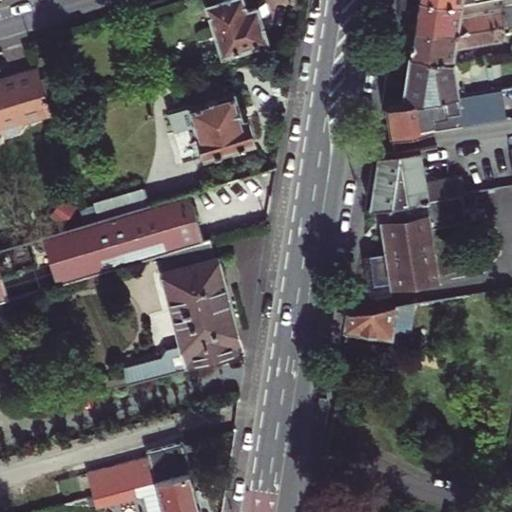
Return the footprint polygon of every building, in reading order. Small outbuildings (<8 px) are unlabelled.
[(240,0),(218,0),(206,4),(222,54),(245,47),(267,40),(257,6),(243,9),(240,0)] [(463,5),(431,0),(418,0),(414,27),(458,33),(500,26),(511,24),(511,4),(502,6),(502,9),(461,16),(463,5)] [(458,33),(414,27),(410,54),(454,61),(456,49),(502,41),(500,26),(458,33)] [(410,102),(459,94),(454,61),(410,54),(406,81),(412,82),(410,102)] [(22,124),(51,116),(49,111),(40,77),(37,68),(0,79),(0,131),(6,135),(18,132),(22,124)] [(40,77),(49,111),(66,106),(57,72),(40,77)] [(410,102),(412,82),(406,81),(402,103),(410,102)] [(232,87),(218,92),(216,85),(201,90),(203,96),(166,108),(172,128),(193,121),(197,132),(192,134),(190,137),(194,150),(198,152),(203,151),(203,154),(253,138),(247,116),(242,117),(238,106),(232,87)] [(511,85),(485,90),(487,100),(511,96),(511,85)] [(469,124),(434,130),(432,116),(431,109),(436,109),(437,115),(462,111),(462,108),(488,104),(487,100),(485,90),(459,94),(410,102),(402,103),(387,105),(394,152),(422,148),(510,134),(505,106),(467,112),(469,124)] [(376,172),(424,165),(422,148),(394,152),(379,155),(376,172)] [(259,190),(272,186),(276,165),(189,191),(148,203),(97,218),(83,222),(0,247),(0,300),(95,272),(160,253),(203,239),(193,206),(190,196),(198,194),(200,204),(245,190),(246,194),(259,190)] [(465,192),(462,175),(427,180),(424,165),(376,172),(371,207),(374,207),(462,193),(465,192)] [(97,218),(148,203),(144,188),(93,203),(97,218)] [(388,251),(363,255),(367,285),(392,282),(393,284),(437,277),(430,228),(467,222),(462,193),(374,207),(376,222),(384,221),(388,251)] [(193,206),(200,204),(198,194),(190,196),(193,206)] [(214,252),(210,238),(203,239),(160,253),(163,266),(162,268),(165,278),(163,283),(162,288),(164,295),(167,301),(171,303),(181,345),(164,350),(156,357),(120,367),(123,384),(241,353),(228,304),(216,254),(214,252)] [(347,328),(392,335),(397,306),(349,312),(347,328)] [(155,481),(163,511),(200,511),(194,491),(200,488),(197,478),(195,469),(189,471),(182,442),(146,452),(148,458),(87,473),(93,497),(134,487),(136,496),(142,493),(140,485),(155,481)] [(140,485),(142,493),(147,511),(163,511),(155,481),(140,485)] [(134,487),(93,497),(95,506),(136,496),(134,487)]
